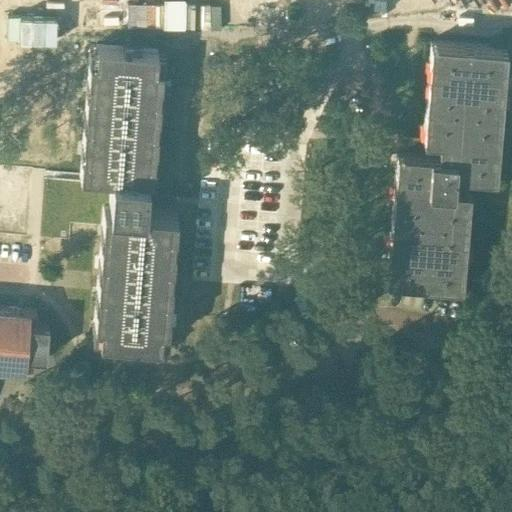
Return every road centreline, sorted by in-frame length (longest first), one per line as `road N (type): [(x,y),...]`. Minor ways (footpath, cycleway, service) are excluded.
road 1 (residential): [(371,0),(300,140)]
road 2 (residential): [(511,331),(470,334),(394,316)]
